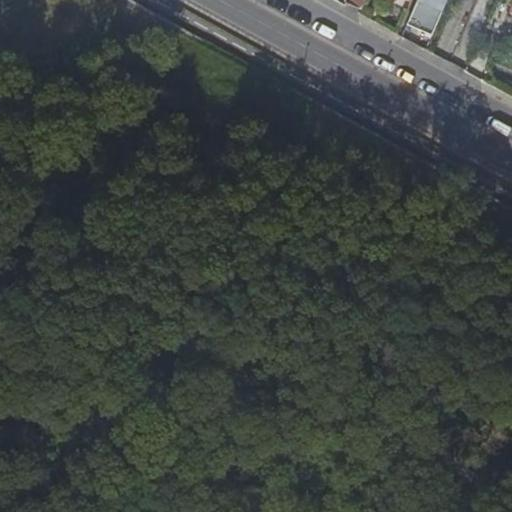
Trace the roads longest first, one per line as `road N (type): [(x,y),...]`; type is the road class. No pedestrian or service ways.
road 1 (unclassified): [(218,0),(511,162)]
road 2 (residential): [(511,121),(290,0)]
